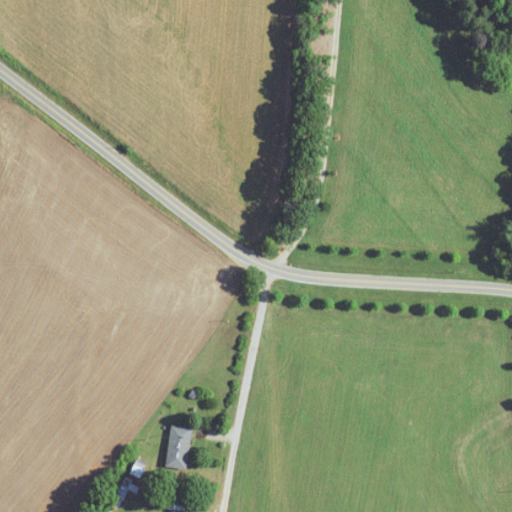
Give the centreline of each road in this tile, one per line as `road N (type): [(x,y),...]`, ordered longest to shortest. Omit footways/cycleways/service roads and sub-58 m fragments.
road 1 (residential): [(511,293),(301,279),(239,256),(0,65)]
road 2 (residential): [(266,268),(222,511)]
